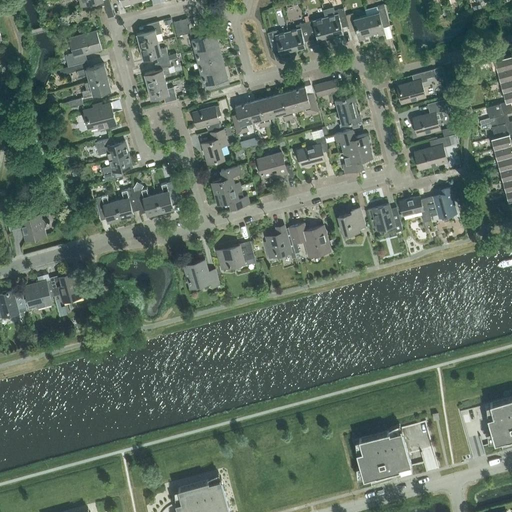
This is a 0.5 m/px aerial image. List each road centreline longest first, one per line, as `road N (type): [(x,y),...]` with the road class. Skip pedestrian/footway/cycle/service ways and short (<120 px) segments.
road 1 (residential): [(202,225),(397,176),(363,68),(327,61),(251,81),(233,16)]
road 2 (residential): [(202,225),(183,150),(146,160),(112,26),(196,4),(233,16)]
road 3 (residential): [(0,271),(154,228),(171,233),(202,225)]
road 4 (unclassified): [(335,511),(454,479)]
